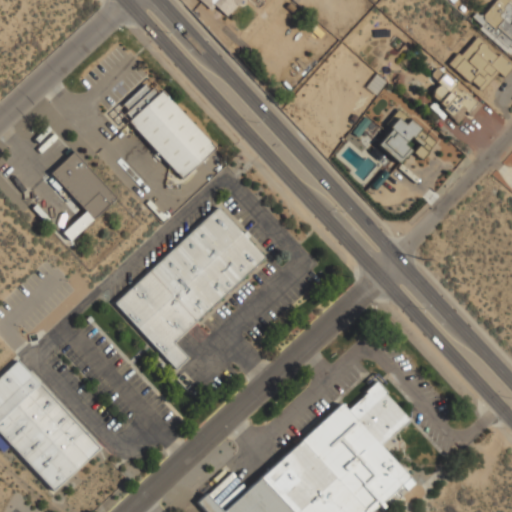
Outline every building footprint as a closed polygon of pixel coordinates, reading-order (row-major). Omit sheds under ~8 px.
[(244,0),(202,0),(228,21),(244,0)] [(507,51),(511,45),(511,0),(493,0),(474,23),(507,51)] [(449,64),(481,92),(497,73),(502,78),(511,66),(476,34),(449,64)] [(470,118),(482,102),(436,67),(430,75),(439,82),(428,97),(458,120),(464,113),(470,118)] [(180,178),(213,148),(150,78),(117,108),(180,178)] [(436,142),(401,111),(374,142),(399,164),(411,151),(421,159),(436,142)] [(84,211),(61,231),(69,240),(116,199),(73,150),(49,171),(84,211)] [(113,300),(173,368),(187,356),(172,340),(264,258),(219,207),(113,300)] [(0,432),(52,490),(98,449),(18,360),(0,375),(0,432)] [(216,505),(206,492),(198,499),(208,511),(370,511),(409,480),(379,443),(407,420),(376,382),(344,408),(342,405),(245,485),(243,483),(216,505)]
